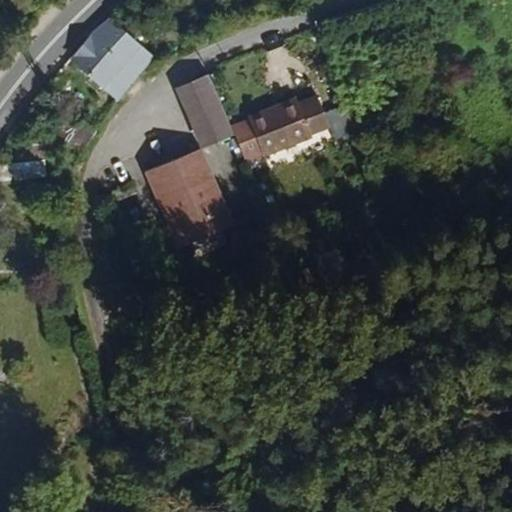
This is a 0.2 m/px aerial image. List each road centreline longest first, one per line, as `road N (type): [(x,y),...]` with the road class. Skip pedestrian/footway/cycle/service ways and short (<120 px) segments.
road 1 (residential): [(351,0),(180,68),(110,134),(88,181),(85,280),(143,511)]
road 2 (secondary): [(0,100),(92,0)]
